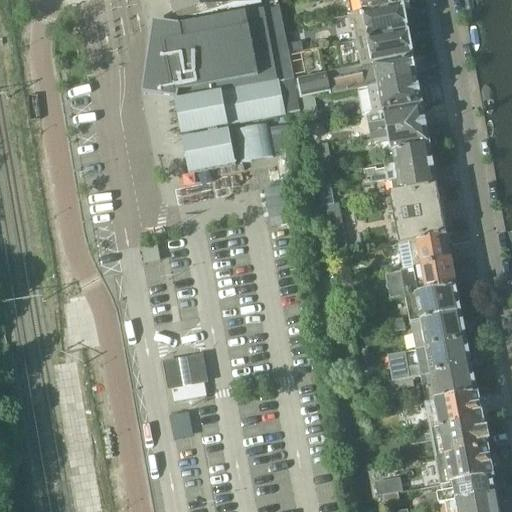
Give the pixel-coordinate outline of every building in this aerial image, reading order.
[(174,0),(178,20),(262,4),(261,0),(174,0)] [(402,7),(400,0),(341,0),(342,3),(347,2),(349,15),(402,7)] [(402,7),(349,15),(348,16),(350,28),(353,27),(355,40),(407,31),(402,7)] [(153,22),(142,95),(175,100),(175,102),(181,137),(283,118),(283,117),(277,83),(279,83),(271,42),(269,42),(263,10),(180,26),(153,22)] [(407,31),(355,40),(352,40),(355,55),(358,54),(360,67),(411,58),(407,31)] [(412,58),(411,58),(360,67),(298,80),(302,101),(369,89),(376,87),(416,80),(412,58)] [(416,80),(376,87),(369,89),(374,115),(382,113),(421,106),(416,80)] [(425,126),(421,106),(382,113),(384,124),(368,127),(370,136),(378,135),(425,126)] [(378,135),(370,136),(366,137),(370,157),(386,155),(429,147),(425,126),(378,135)] [(268,131),(267,127),(235,133),(242,165),(273,159),(268,131)] [(228,134),(182,142),(186,167),(188,177),(234,169),(228,134)] [(320,137),(312,139),(313,147),(322,146),(320,137)] [(327,145),(322,146),(313,147),(317,168),(331,166),(327,145)] [(389,170),(384,177),(396,174),(432,167),(429,147),(386,155),(389,170)] [(378,178),(377,176),(366,178),(367,186),(373,185),(374,190),(388,188),(393,191),(393,195),(436,187),(432,167),(396,174),(384,177),(378,178)] [(318,188),(322,209),(325,208),(334,207),(330,186),(318,188)] [(286,187),(263,191),(265,201),(288,197),(286,187)] [(446,239),(436,188),(436,187),(393,195),(389,196),(399,247),(446,239)] [(288,197),(265,201),(267,211),(290,206),(288,197)] [(290,206),(267,211),(269,220),(292,216),(290,206)] [(337,206),(334,207),(325,208),(335,258),(346,255),(337,206)] [(292,216),(269,220),(271,230),(293,225),(292,216)] [(446,239),(399,247),(396,248),(400,273),(451,263),(446,239)] [(388,275),(390,284),(394,300),(405,299),(455,290),(451,263),(400,273),(388,275)] [(460,315),(455,290),(405,299),(410,325),(460,315)] [(465,342),(460,315),(410,325),(415,351),(465,342)] [(403,318),(385,322),(386,329),(404,325),(403,318)] [(405,332),(404,325),(386,329),(387,335),(405,332)] [(465,342),(415,351),(386,356),(391,383),(420,378),(470,368),(465,342)] [(190,362),(194,386),(206,384),(202,360),(190,362)] [(169,390),(181,388),(176,365),(165,367),(169,390)] [(475,392),(470,368),(420,378),(424,402),(475,392)] [(412,379),(391,383),(385,384),(386,393),(414,388),(412,379)] [(475,392),(424,402),(430,431),(481,422),(475,392)] [(421,416),(419,403),(403,406),(405,419),(421,416)] [(481,422),(430,431),(410,435),(411,446),(432,443),(435,459),(486,450),(481,422)] [(491,477),(486,450),(435,459),(440,487),(491,477)] [(495,496),(491,477),(440,487),(441,495),(437,496),(439,507),(445,505),(495,496)] [(400,480),(374,485),(377,498),(402,494),(400,480)] [(397,495),(382,498),(384,504),(399,501),(397,495)] [(497,511),(495,496),(445,505),(446,511),(497,511)]
